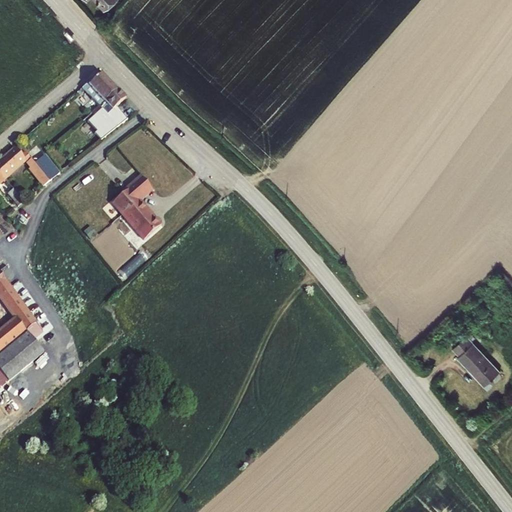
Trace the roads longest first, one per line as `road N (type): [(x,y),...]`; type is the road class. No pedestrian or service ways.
road 1 (residential): [(511,511),(279,222),(103,55)]
road 2 (unclassified): [(0,144),(103,55)]
